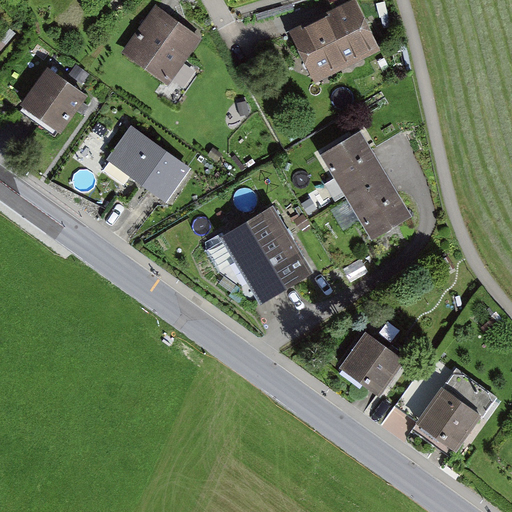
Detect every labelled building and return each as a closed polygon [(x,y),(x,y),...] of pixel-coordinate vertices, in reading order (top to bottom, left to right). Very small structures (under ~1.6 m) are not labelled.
[(326,19),(294,35),(317,84),(382,52),(356,0),(354,0),(324,15),(326,19)] [(200,40),(156,8),(123,53),(167,85),(200,40)] [(89,93),(48,65),(23,102),(63,130),(89,93)] [(192,166),(132,125),(109,159),(168,200),(192,166)] [(362,129),(323,153),(373,234),(412,210),(362,129)] [(274,203),(221,233),(260,300),(313,270),(274,203)] [(406,360),(365,330),(340,364),(381,394),(406,360)] [(483,415),(443,387),(419,422),(459,450),(483,415)] [(417,418),(428,400),(409,389),(398,407),(417,418)]
